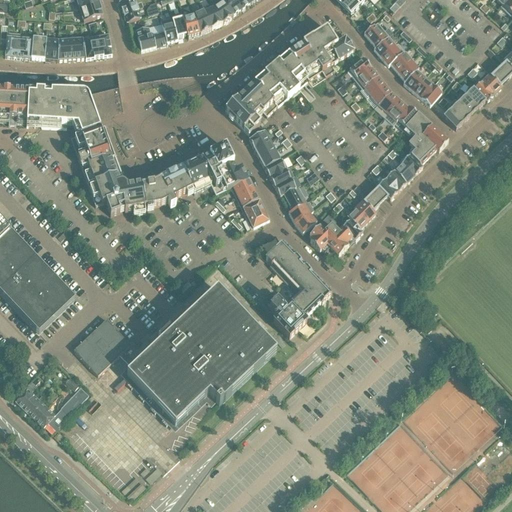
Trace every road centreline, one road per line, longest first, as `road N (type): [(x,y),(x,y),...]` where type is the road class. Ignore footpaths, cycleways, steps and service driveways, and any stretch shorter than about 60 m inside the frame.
road 1 (tertiary): [(159,511),(367,311)]
road 2 (residential): [(343,290),(278,222),(211,109)]
road 3 (tertiary): [(367,311),(426,224),(511,141)]
road 4 (residential): [(327,4),(384,77),(458,147)]
road 5 (residential): [(343,290),(392,217),(458,147)]
road 6 (residential): [(279,0),(199,47),(127,66)]
road 7 (residential): [(211,109),(327,4)]
road 8 (residential): [(127,66),(150,137),(172,134),(211,109)]
road 9 (secondary): [(103,511),(0,416)]
road 10 (residential): [(0,68),(127,66)]
